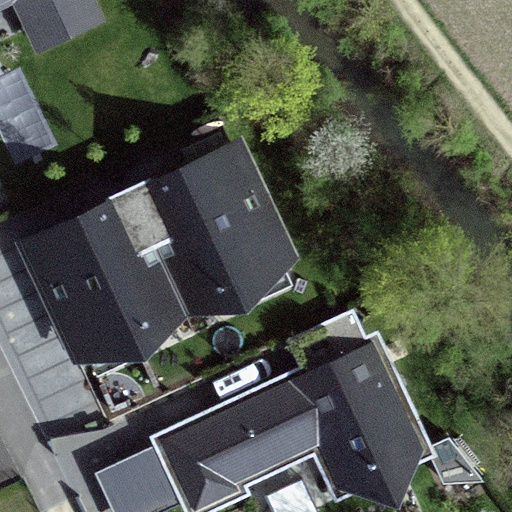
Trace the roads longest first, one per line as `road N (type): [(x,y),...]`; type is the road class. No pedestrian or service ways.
road 1 (track): [(399,0),(511,145)]
road 2 (residential): [(59,511),(0,392)]
